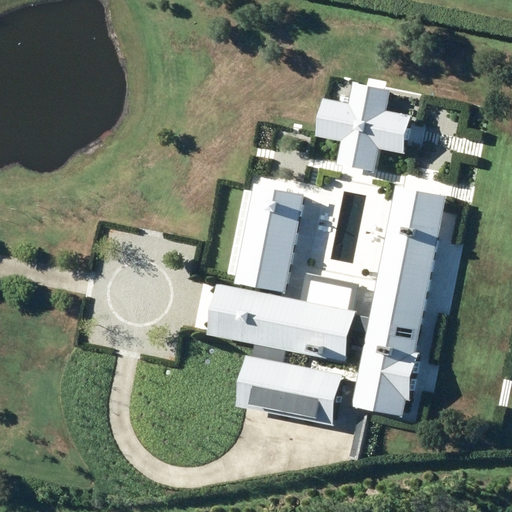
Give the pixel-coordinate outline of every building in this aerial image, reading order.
[(404,86),(367,80),(363,101),(336,96),(330,135),(352,139),(349,162),(386,169),(390,145),(418,149),(424,114),(400,110),(404,86)] [(466,195),(411,184),(366,408),(422,419),(466,195)] [(299,294),(319,194),(271,185),(252,285),(299,294)] [(252,285),(233,281),(223,333),(363,360),(373,309),(364,308),(368,289),(328,281),(324,299),(299,294),(252,285)] [(301,353),(265,346),(254,403),(352,423),(362,372),(299,360),(301,353)]
